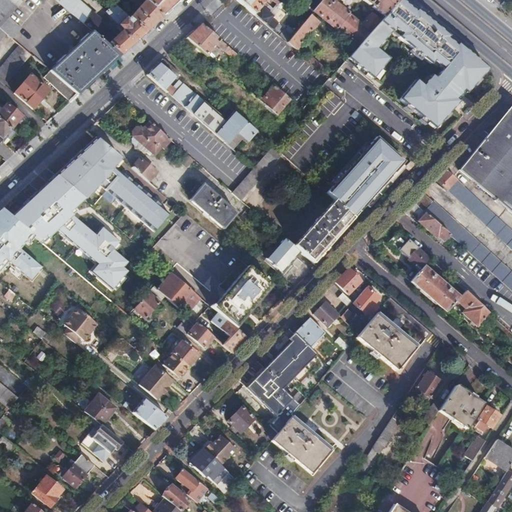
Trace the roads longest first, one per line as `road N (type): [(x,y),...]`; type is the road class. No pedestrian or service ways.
road 1 (residential): [(100,511),(353,246)]
road 2 (primary): [(204,0),(0,190)]
road 3 (residential): [(353,246),(511,83)]
road 4 (residential): [(511,384),(353,246)]
road 5 (unknown): [(120,79),(226,170)]
road 6 (unknown): [(208,0),(303,79)]
road 7 (primary): [(417,0),(511,78)]
